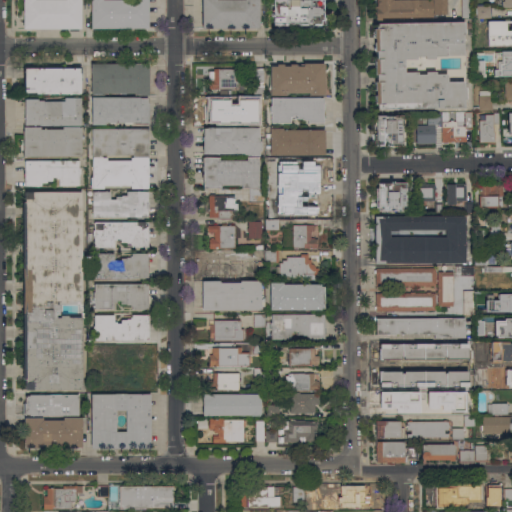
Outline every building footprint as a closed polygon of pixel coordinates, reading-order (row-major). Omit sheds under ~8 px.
[(22,28),(22,0),(80,0),(80,28),(22,28)] [(90,0),(148,0),(148,28),(90,28),(90,0)] [(258,0),(259,28),(201,28),(201,0),(258,0)] [(322,0),(322,8),(325,8),(325,13),(322,13),(324,15),(322,17),(322,20),(324,20),(324,24),(272,25),(272,0),(322,0)] [(374,6),(375,6),(375,0),(445,0),(445,14),(431,14),(431,10),(419,11),(419,14),(416,14),(416,19),(374,19),(374,6)] [(460,0),(470,0),(470,18),(460,18),(460,0)] [(476,18),(476,5),(489,5),(490,17),(476,18)] [(489,46),(473,46),(473,21),(489,21),(489,46)] [(464,22),(464,33),(461,33),(461,43),(463,43),(463,55),(444,55),(444,56),(433,56),(433,58),(423,59),(423,57),(415,57),(415,59),(402,59),(403,72),(416,72),(416,74),(424,74),(424,71),(434,71),(434,74),(445,74),(446,81),(462,81),(462,87),(465,87),(465,98),(462,98),(462,108),(376,109),(376,104),(374,104),(374,82),(375,82),(375,74),(374,74),(373,58),(375,58),(375,51),(373,51),(373,29),(374,29),(374,23),(464,22)] [(511,41),(505,41),(505,40),(501,40),(501,28),(505,28),(505,27),(511,27),(511,41)] [(511,54),(511,76),(497,77),(497,70),(503,69),(503,64),(504,64),(504,55),(511,54)] [(90,63),(147,63),(147,95),(132,95),(132,93),(102,93),(102,95),(90,95),(90,63)] [(268,66),(275,66),(275,64),(283,64),(283,66),(288,66),(288,64),(296,64),(296,66),(302,66),(302,63),(322,63),(322,95),(307,95),(307,94),(285,94),(285,95),(268,95),(268,66)] [(23,93),(23,89),(22,89),(22,70),(23,70),(23,68),(79,68),(79,93),(35,93),(23,93)] [(208,89),(208,80),(212,80),(212,68),(235,68),(235,81),(237,81),(237,89),(208,89)] [(263,109),(251,109),(251,108),(243,108),(243,96),(250,96),(250,95),(252,95),(252,68),(263,68),(263,109)] [(511,101),(511,100),(503,100),(503,95),(503,82),(511,81),(511,101)] [(477,110),(472,110),(472,107),(477,106),(477,95),(478,95),(478,90),(489,90),(489,95),(490,95),(491,110),(477,110)] [(90,97),(148,97),(148,124),(123,124),(123,123),(104,123),(104,125),(90,125),(90,97)] [(269,97),(322,98),(322,123),(306,123),(306,121),(300,121),(300,119),(296,119),(296,116),(289,116),(289,123),(269,123),(269,113),(268,113),(268,106),(269,106),(269,97)] [(23,125),(22,99),(37,99),(37,100),(42,100),(42,101),(63,101),(63,98),(79,98),(79,125),(23,125)] [(246,120),(212,120),(212,119),(209,119),(209,116),(212,116),(212,113),(209,113),(209,112),(206,112),(206,105),(209,105),(209,103),(239,103),(239,112),(246,112),(246,120)] [(455,119),(455,112),(471,112),(471,128),(464,128),(465,141),(440,142),(440,124),(426,124),(425,114),(440,113),(440,120),(455,119)] [(492,123),(492,131),(493,131),(493,142),(489,142),(489,143),(484,143),(484,142),(478,142),(478,120),(479,120),(479,114),(492,114),(492,112),(498,112),(498,123),(492,123)] [(383,114),(383,115),(392,115),(392,114),(401,114),(401,119),(403,119),(403,126),(401,126),(401,132),(403,132),(404,147),(389,147),(389,146),(384,146),(384,147),(374,147),(374,135),(375,135),(375,127),(374,127),(374,119),(374,114),(383,114)] [(433,135),(434,135),(434,142),(415,142),(414,126),(420,125),(420,126),(433,126),(433,135)] [(22,156),(22,126),(39,126),(39,129),(61,129),(61,126),(79,126),(79,156),(22,156)] [(201,154),(201,137),(202,137),(202,127),(258,127),(258,139),(258,141),(260,141),(260,151),(258,151),(258,156),(242,156),(242,154),(201,154)] [(148,128),(148,157),(147,157),(147,188),(130,188),(130,185),(103,185),(103,188),(90,188),(90,177),(91,177),(91,158),(91,128),(148,128)] [(323,154),(277,155),(278,157),(269,157),(269,128),(282,128),(282,130),(306,130),(323,130),(323,154)] [(258,188),(248,188),(240,188),(240,185),(220,185),(220,188),(201,188),(201,157),(218,157),(218,160),(245,160),(245,157),(258,157),(258,188)] [(23,187),(23,160),(77,160),(77,187),(57,187),(57,179),(55,179),(55,178),(51,178),(51,181),(45,181),(45,183),(41,183),(41,187),(23,187)] [(281,161),(316,160),(317,179),(315,179),(316,187),(310,188),(309,179),(281,180),(280,177),(282,177),(281,161)] [(276,187),(264,187),(264,176),(276,176),(276,187)] [(408,182),(408,191),(406,191),(406,207),(405,207),(404,210),(376,210),(376,182),(408,182)] [(501,182),(501,196),(500,196),(501,205),(497,206),(497,207),(477,207),(477,196),(478,196),(477,183),(501,182)] [(434,201),(415,201),(414,184),(434,184),(434,201)] [(464,184),(465,200),(454,200),(454,208),(445,208),(445,184),(464,184)] [(258,188),(248,188),(248,201),(261,201),(261,188),(258,188)] [(278,199),(267,200),(267,188),(278,188),(278,199)] [(24,393),(23,199),(31,199),(31,192),(79,191),(79,301),(67,301),(67,302),(58,302),(58,315),(55,315),(55,317),(58,317),(58,315),(67,315),(67,317),(79,317),(80,389),(80,390),(79,391),(78,392),(76,393),(24,393)] [(91,217),(91,191),(109,191),(109,199),(114,199),(114,196),(120,196),(120,195),(125,195),(125,191),(147,191),(147,217),(91,217)] [(317,217),(293,217),(293,203),(291,203),(291,193),(316,193),(316,201),(313,201),(313,207),(317,207),(317,217)] [(207,195),(233,196),(233,203),(236,203),(236,210),(233,210),(233,217),(207,217),(207,195)] [(442,202),(442,212),(434,212),(434,202),(442,202)] [(374,263),(373,215),(380,215),(380,216),(463,216),(463,223),(465,223),(465,230),(464,230),(464,240),(465,240),(465,247),(464,247),(464,263),(374,263)] [(263,231),(252,231),(252,219),(263,219),(263,231)] [(278,230),(264,230),(264,219),(278,219),(278,230)] [(92,222),(147,222),(147,247),(130,247),(130,245),(125,245),(125,242),(119,242),(119,240),(115,240),(115,247),(112,247),(112,248),(102,248),(102,246),(100,246),(100,245),(96,245),(92,243),(92,235),(91,235),(91,230),(92,230),(92,222)] [(478,241),(478,228),(487,228),(487,223),(499,223),(499,240),(478,241)] [(291,248),(291,224),(313,224),(313,231),(310,231),(310,238),(316,238),(316,248),(291,248)] [(234,248),(208,248),(208,238),(213,238),(213,233),(206,233),(206,231),(205,231),(206,227),(206,225),(234,225),(234,248)] [(264,250),(277,250),(277,263),(264,263),(250,263),(250,250),(264,250)] [(480,265),(476,265),(476,252),(486,252),(486,265),(480,265)] [(93,278),(93,270),(92,270),(92,255),(93,255),(93,253),(113,253),(113,259),(115,259),(115,261),(120,261),(120,258),(125,258),(125,257),(129,257),(129,255),(131,255),(130,253),(147,253),(147,259),(148,259),(148,266),(147,266),(147,278),(93,278)] [(247,277),(223,277),(223,279),(208,279),(208,268),(211,268),(211,266),(213,265),(214,264),(216,264),(216,259),(218,259),(218,254),(225,254),(225,257),(239,257),(239,260),(243,260),(243,262),(247,262),(247,277)] [(310,264),(312,265),(313,267),(314,268),(317,268),(317,280),(300,280),(300,277),(278,277),(278,272),(274,272),(274,266),(278,266),(278,263),(281,263),(281,260),(285,260),(285,256),(299,256),(299,254),(307,254),(307,259),(310,259),(310,264)] [(499,266),(499,273),(479,272),(480,265),(486,265),(499,266)] [(468,266),(468,275),(454,276),(454,266),(468,266)] [(434,268),(434,285),(374,285),(374,268),(434,268)] [(452,306),(436,306),(436,271),(452,272),(452,306)] [(201,310),(201,280),(218,280),(218,282),(238,282),(238,280),(259,280),(259,310),(201,310)] [(93,309),(93,308),(92,308),(92,304),(93,304),(93,303),(92,303),(92,292),(93,292),(93,283),(147,283),(147,309),(130,309),(130,308),(128,306),(125,306),(125,305),(123,305),(123,304),(119,304),(117,301),(116,301),(114,302),(113,302),(113,309),(93,309)] [(268,310),(269,283),(282,283),(282,284),(319,284),(319,286),(322,286),(322,310),(268,310)] [(462,315),(462,290),(472,290),(473,315),(462,315)] [(434,292),(434,310),(374,311),(374,292),(434,292)] [(511,311),(511,293),(495,294),(495,299),(482,300),(482,312),(511,311)] [(264,326),(252,326),(252,314),(264,314),(264,326)] [(270,314),(323,314),(323,339),(305,339),(305,335),(290,335),(290,337),(289,337),(289,339),(270,339),(270,329),(268,329),(269,322),(270,322),(270,314)] [(93,340),(93,332),(92,332),(92,326),(93,326),(93,315),(113,315),(113,322),(116,322),(116,323),(120,323),(120,320),(125,320),(125,319),(129,319),(129,317),(131,317),(131,315),(147,315),(147,340),(93,340)] [(483,316),(483,322),(484,322),(484,325),(474,324),(474,316),(483,316)] [(463,317),(463,337),(428,337),(428,334),(375,334),(375,318),(463,317)] [(511,318),(492,318),(492,337),(511,336),(511,318)] [(212,341),(212,337),(209,337),(209,324),(212,324),(212,319),(240,319),(240,328),(241,328),(241,341),(212,341)] [(490,338),(481,338),(480,332),(501,331),(501,348),(490,348),(490,338)] [(511,341),(488,342),(488,363),(511,362),(511,341)] [(252,342),(276,342),(276,354),(264,354),(264,355),(252,355),(252,342)] [(469,350),(470,350),(471,360),(456,361),(456,342),(469,342),(469,350)] [(86,356),(86,343),(97,343),(97,356),(86,356)] [(384,355),(380,354),(381,344),(411,345),(410,361),(384,360),(384,355)] [(248,366),(208,366),(208,355),(207,355),(207,347),(240,347),(240,351),(248,352),(248,355),(251,355),(251,362),(248,362),(248,366)] [(317,366),(287,366),(287,347),(317,347),(317,350),(318,350),(318,357),(317,357),(317,366)] [(100,365),(100,352),(106,352),(106,348),(122,348),(122,349),(126,349),(127,363),(126,364),(125,365),(124,365),(100,365)] [(429,366),(429,375),(410,375),(410,384),(402,384),(402,386),(399,386),(399,384),(397,384),(397,386),(393,386),(393,384),(386,384),(386,389),(381,389),(381,366),(429,366)] [(277,388),(264,387),(264,379),(252,379),(252,368),(264,368),(264,369),(277,369),(277,388)] [(237,390),(212,390),(212,388),(208,388),(208,380),(212,380),(212,372),(237,372),(237,390)] [(133,373),(133,377),(137,377),(137,381),(142,381),(142,391),(110,391),(110,373),(133,373)] [(318,373),(318,390),(285,390),(285,381),(283,381),(284,375),(287,375),(287,376),(288,376),(289,373),(318,373)] [(437,389),(424,389),(424,378),(437,378),(437,389)] [(511,388),(507,388),(507,389),(498,389),(498,381),(511,381),(511,388)] [(409,391),(409,410),(384,410),(384,406),(380,406),(380,391),(409,391)] [(289,413),(289,392),(298,392),(298,393),(318,393),(318,404),(314,404),(314,413),(289,413)] [(89,447),(89,393),(148,393),(148,447),(125,447),(126,451),(101,451),(101,447),(89,447)] [(77,415),(22,416),(22,403),(24,403),(24,394),(77,394),(77,415)] [(202,415),(202,394),(258,394),(258,415),(202,415)] [(436,413),(423,413),(423,402),(436,402),(436,413)] [(491,414),(491,413),(486,414),(486,404),(491,404),(491,403),(506,403),(506,414),(491,414)] [(278,404),(278,417),(268,416),(268,420),(264,420),(265,404),(278,404)] [(463,426),(462,415),(473,415),(474,426),(463,426)] [(242,442),(222,441),(222,443),(211,443),(212,435),(215,435),(215,431),(213,431),(211,429),(207,429),(207,428),(195,428),(195,417),(213,416),(213,418),(222,418),(222,419),(242,419),(242,442)] [(511,416),(511,432),(511,433),(508,427),(508,433),(481,433),(481,416),(511,416)] [(80,417),(80,447),(39,447),(39,450),(27,450),(27,447),(23,447),(23,417),(42,417),(42,419),(62,419),(62,417),(80,417)] [(254,441),(254,420),(263,420),(263,441),(254,441)] [(282,442),(282,429),(282,421),(286,421),(286,420),(317,420),(317,429),(313,429),(313,442),(282,442)] [(399,437),(374,438),(374,421),(399,420),(399,437)] [(406,437),(406,433),(409,433),(409,430),(405,430),(405,421),(447,421),(447,430),(443,430),(443,433),(448,433),(448,437),(406,437)] [(462,439),(451,439),(451,428),(462,428),(462,439)] [(276,442),(264,442),(264,430),(276,430),(276,442)] [(403,456),(404,456),(404,447),(414,447),(414,459),(404,459),(405,462),(393,462),(393,461),(385,461),(385,462),(375,462),(375,442),(402,442),(403,456)] [(453,444),(453,455),(455,455),(455,459),(453,459),(453,461),(442,461),(442,459),(424,459),(421,458),(420,457),(420,455),(420,453),(421,444),(453,444)] [(486,445),(486,460),(474,460),(473,460),(473,461),(458,461),(458,450),(474,450),(474,445),(486,445)] [(42,509),(42,496),(45,496),(45,486),(57,486),(57,488),(62,488),(62,485),(80,485),(80,493),(75,493),(75,502),(70,502),(70,509),(42,509)] [(107,497),(96,497),(96,486),(107,486),(107,497)] [(117,486),(171,486),(171,508),(117,508),(117,486)] [(278,507),(239,507),(239,494),(247,493),(247,489),(261,489),(261,487),(272,486),(272,496),(278,496),(278,507)] [(303,486),(303,502),(291,501),(292,486),(303,486)] [(306,486),(319,486),(319,499),(305,499),(306,486)] [(341,506),(341,496),(343,496),(343,487),(366,487),(366,495),(369,495),(369,505),(341,506)] [(435,507),(435,491),(436,491),(436,487),(470,487),(470,496),(463,496),(463,507),(435,507)] [(499,508),(486,508),(486,488),(499,489),(499,508)] [(511,499),(503,499),(504,488),(511,488),(511,499)]
